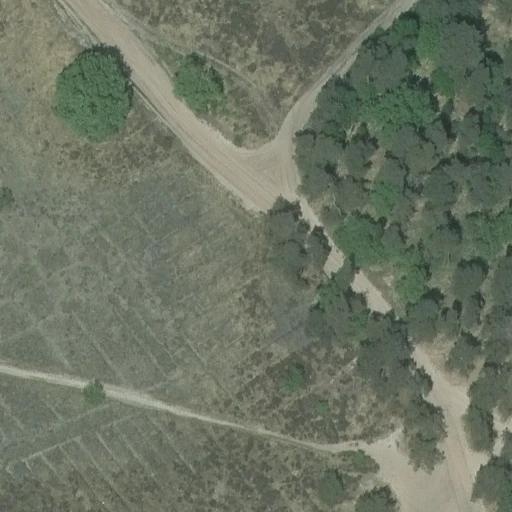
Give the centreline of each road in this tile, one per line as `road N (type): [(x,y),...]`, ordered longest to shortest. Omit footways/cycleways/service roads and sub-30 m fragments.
road 1 (track): [(86,0),(211,164),(304,225),(415,370),(439,494)]
road 2 (unknown): [(423,0),(324,101),(282,165),(271,204)]
